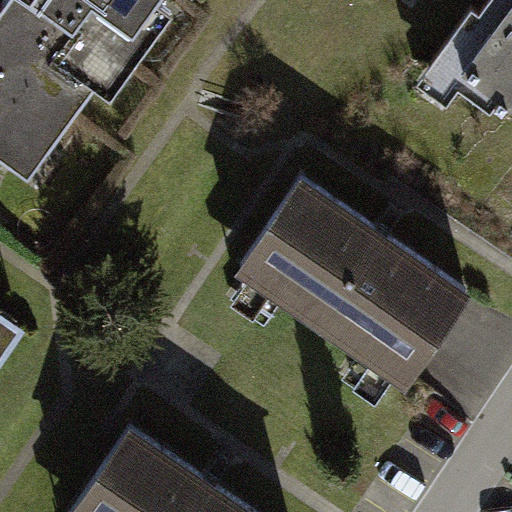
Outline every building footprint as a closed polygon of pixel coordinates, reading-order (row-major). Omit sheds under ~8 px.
[(0,0),(0,153),(25,172),(93,81),(109,93),(170,11),(154,0),(0,0)] [(511,0),(485,0),(480,8),(473,3),(416,80),(446,102),(458,86),(491,111),(497,103),(503,107),(507,101),(511,104),(511,0)] [(473,275),(302,160),(235,259),(406,374),(473,275)] [(0,338),(20,310),(0,295),(0,338)] [(282,511),(130,408),(63,506),(71,511),(282,511)]
